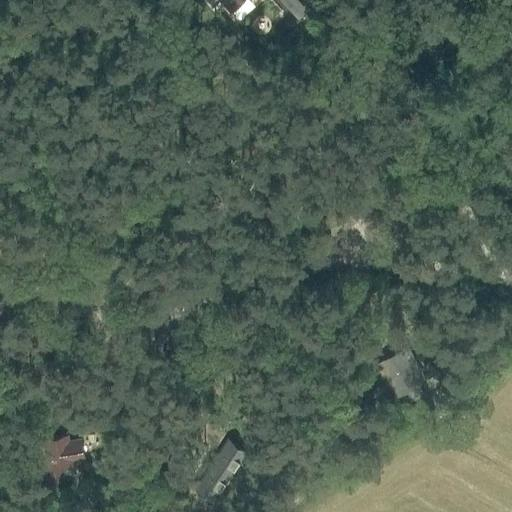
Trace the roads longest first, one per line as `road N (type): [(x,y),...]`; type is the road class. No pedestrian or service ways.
road 1 (track): [(511,279),(403,262),(309,266),(164,317),(138,318),(74,302),(0,266)]
road 2 (track): [(506,278),(427,153),(384,0)]
road 3 (track): [(433,163),(362,214),(323,265)]
